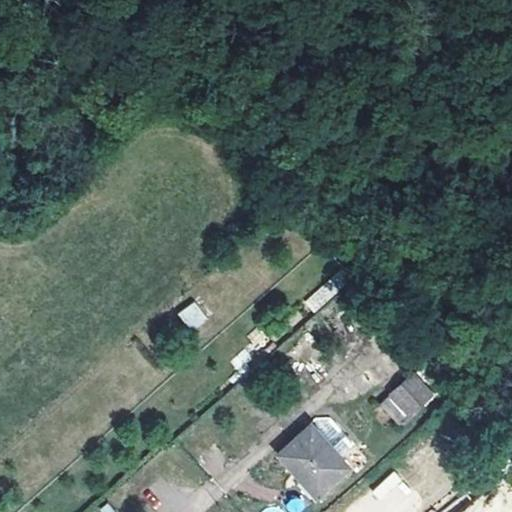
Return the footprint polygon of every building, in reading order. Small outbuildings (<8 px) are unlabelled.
[(194,300),(177,313),(191,332),(208,319),(194,300)] [(414,373),(392,393),(411,416),(433,394),(414,373)] [(354,470),(313,425),(282,453),(323,497),(354,470)] [(382,505),(406,486),(394,471),(370,490),(382,505)] [(99,510),(100,511),(114,511),(108,503),(99,510)]
